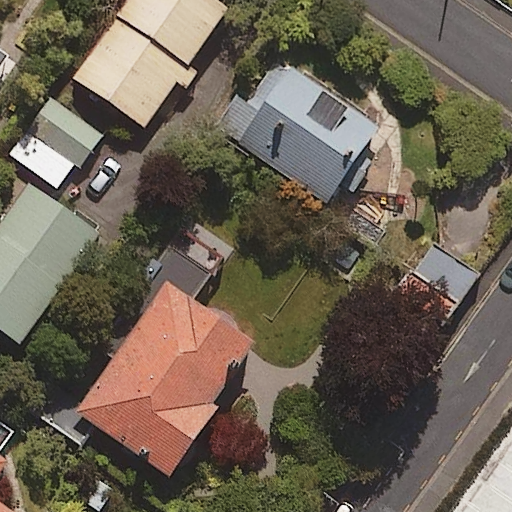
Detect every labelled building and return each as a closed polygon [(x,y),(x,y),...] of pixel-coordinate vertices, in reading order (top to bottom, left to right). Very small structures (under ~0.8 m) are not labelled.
[(142,131),(171,89),(182,96),(201,69),(190,61),(223,14),(202,0),(127,0),(71,82),(142,131)] [(0,99),(0,96),(17,72),(0,59),(0,123),(12,107),(0,99)] [(375,132),(277,63),(247,105),(239,99),(216,130),(322,206),(375,132)] [(6,155),(54,193),(74,167),(79,171),(106,137),(51,96),(6,155)] [(0,340),(14,350),(94,241),(26,188),(0,222),(0,340)] [(439,245),(415,276),(457,309),(481,278),(439,245)] [(253,350),(161,288),(73,418),(166,480),(253,350)] [(511,511),(511,422),(447,511),(511,511)]
